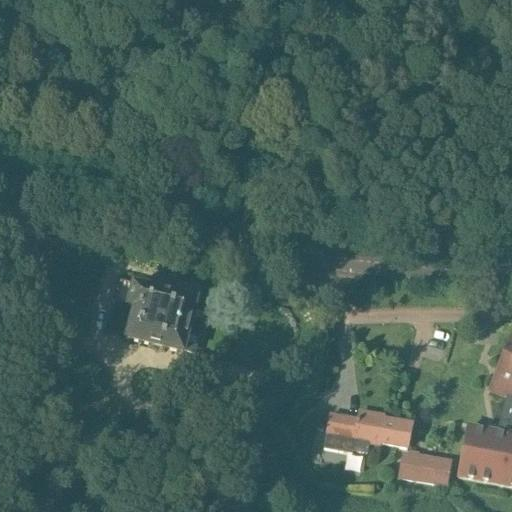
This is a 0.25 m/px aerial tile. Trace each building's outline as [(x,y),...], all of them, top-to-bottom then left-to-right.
[(122,286),(112,327),(131,332),(129,343),(184,356),(185,355),(197,305),(122,286)] [(469,428),(459,481),(511,489),(511,336),(496,374),(489,390),(506,397),(507,398),(499,433),(469,428)] [(229,433),(270,442),(278,408),(238,398),(229,433)] [(330,416),(324,450),(352,455),(367,458),(369,448),(380,450),(380,446),(408,452),(413,428),(376,420),(375,424),(359,421),(330,416)] [(448,490),(453,463),(419,457),(419,455),(410,454),(409,456),(404,455),(398,481),(448,490)] [(267,466),(263,472),(265,478),(272,480),(277,474),(274,467),(267,466)]
